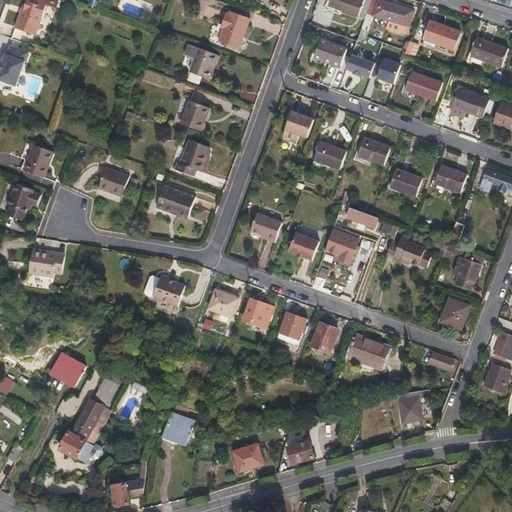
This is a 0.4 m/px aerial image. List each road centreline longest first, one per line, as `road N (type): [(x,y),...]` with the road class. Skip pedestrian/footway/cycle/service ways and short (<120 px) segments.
road 1 (residential): [(473,357),(209,257)]
road 2 (secondary): [(447,446),(202,511)]
road 3 (residential): [(511,162),(276,76)]
road 4 (residential): [(276,76),(209,257)]
road 5 (residential): [(209,257),(83,235),(68,212)]
